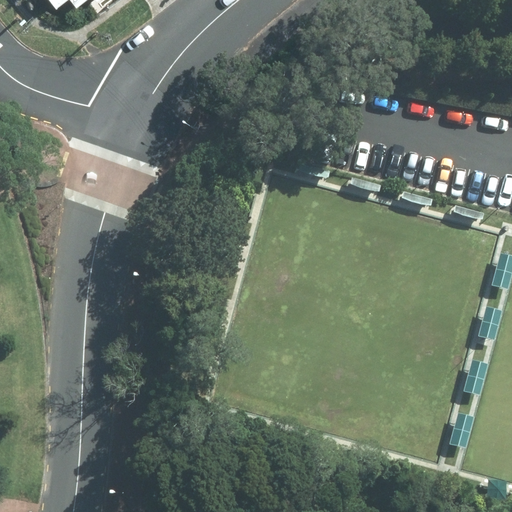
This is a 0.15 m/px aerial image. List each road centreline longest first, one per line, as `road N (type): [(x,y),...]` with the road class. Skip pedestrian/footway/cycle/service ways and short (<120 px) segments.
road 1 (secondary): [(77,511),(101,231),(141,115)]
road 2 (secondary): [(141,115),(176,59),(237,0)]
road 3 (secondary): [(141,115),(49,96),(0,68)]
